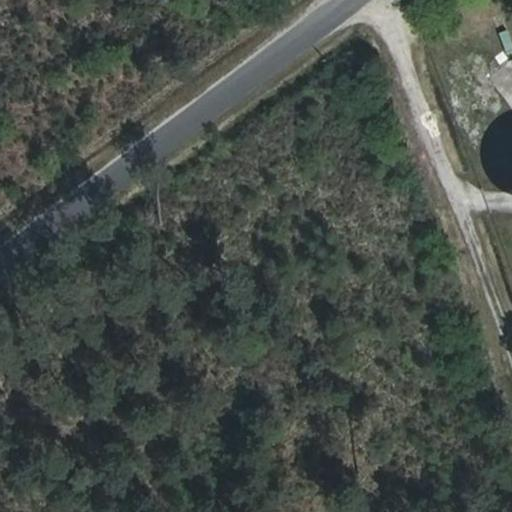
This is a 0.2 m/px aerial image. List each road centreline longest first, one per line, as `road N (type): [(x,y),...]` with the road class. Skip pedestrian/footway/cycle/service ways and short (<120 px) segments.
road 1 (tertiary): [(0,235),(309,0)]
road 2 (track): [(511,337),(396,0)]
